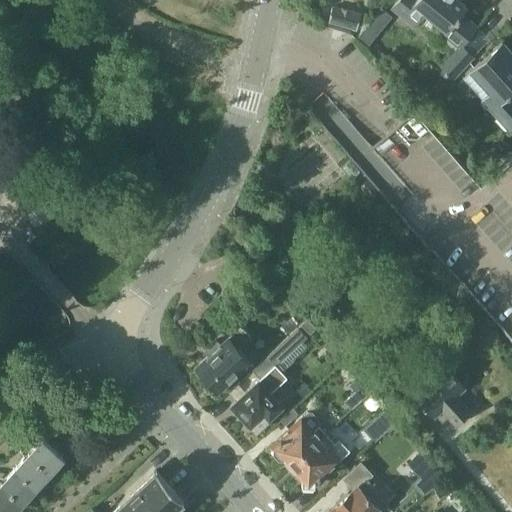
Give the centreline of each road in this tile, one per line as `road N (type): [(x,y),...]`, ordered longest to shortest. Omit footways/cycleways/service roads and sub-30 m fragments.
road 1 (tertiary): [(122,336),(125,314),(219,175),(270,0)]
road 2 (tertiary): [(253,511),(139,385),(123,361),(122,336)]
road 3 (residential): [(122,336),(98,341),(0,417)]
